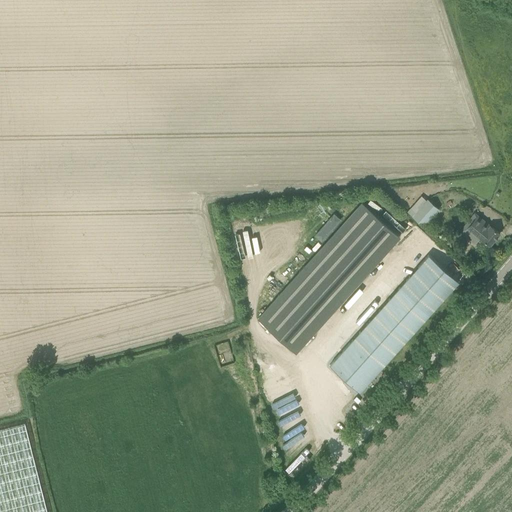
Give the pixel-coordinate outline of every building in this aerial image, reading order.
[(427,198),(426,200),(421,196),(407,211),(424,226),(439,209),(427,198)] [(400,236),(363,203),(258,319),(296,353),(400,236)] [(490,246),(500,233),(490,225),(487,229),(475,219),(467,228),(480,238),(490,246)] [(460,282),(430,254),(330,365),(361,393),(460,282)] [(220,360),(232,357),(227,340),(215,344),(220,360)] [(298,404),(295,395),(290,397),(288,390),(267,399),(274,415),(298,404)] [(0,429),(0,511),(47,511),(25,423),(0,429)]
